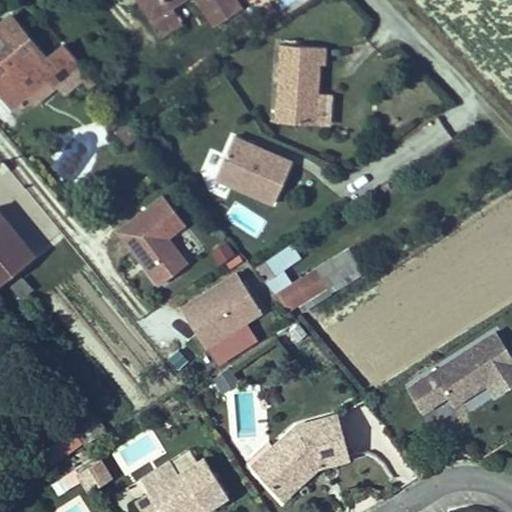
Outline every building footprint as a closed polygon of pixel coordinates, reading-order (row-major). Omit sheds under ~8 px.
[(174,4),(179,0),(204,0),(220,21),(241,5),(237,0),(138,0),(163,35),(184,19),(174,4)] [(0,20),(0,87),(3,91),(16,104),(36,86),(57,67),(77,88),(91,75),(59,40),(46,52),(8,12),(0,20)] [(319,95),(320,66),(326,66),(327,45),(279,43),(277,120),(318,122),(319,95)] [(294,158),(234,136),(218,178),(278,200),(294,158)] [(189,261),(168,236),(186,221),(163,195),(119,232),(163,284),(189,261)] [(0,283),(37,254),(0,207),(0,283)] [(217,265),(235,258),(229,243),(212,250),(217,265)] [(307,266),(319,281),(343,262),(331,247),(307,266)] [(287,307),(319,281),(307,266),(275,293),(287,307)] [(259,309),(235,270),(179,305),(202,343),(259,309)] [(18,301),(33,291),(23,276),(8,285),(18,301)] [(298,321),(283,332),(295,349),(310,338),(298,321)] [(511,384),(511,355),(494,331),(408,393),(425,415),(449,397),(455,406),(488,382),(497,395),(511,384)] [(231,369),(213,380),(222,395),(240,384),(231,369)] [(346,460),(338,422),(293,431),(290,427),(268,446),(276,457),(258,471),(279,497),(316,466),(346,460)] [(123,472),(164,454),(153,429),(112,447),(123,472)] [(276,457),(268,446),(250,460),(258,471),(276,457)] [(201,511),(230,494),(205,456),(181,472),(171,456),(142,474),(151,487),(167,511),(201,511)] [(76,472),(87,489),(108,476),(97,459),(76,472)] [(167,511),(151,487),(135,497),(144,511),(167,511)]
